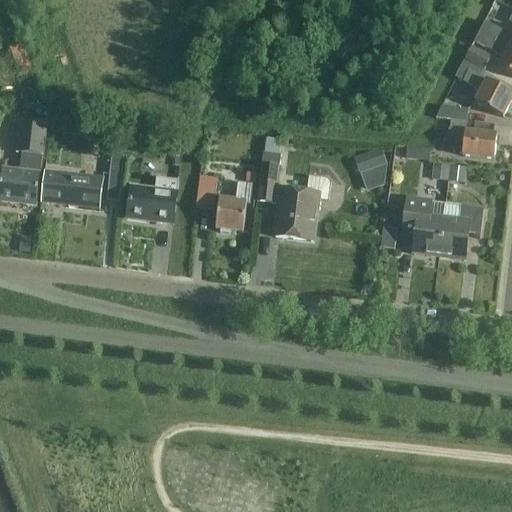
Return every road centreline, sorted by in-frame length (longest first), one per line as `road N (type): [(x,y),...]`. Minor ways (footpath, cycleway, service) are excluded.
road 1 (residential): [(509,333),(47,272),(24,279)]
road 2 (residential): [(0,323),(267,354)]
road 3 (residential): [(267,354),(24,279)]
road 4 (residential): [(511,390),(267,354)]
